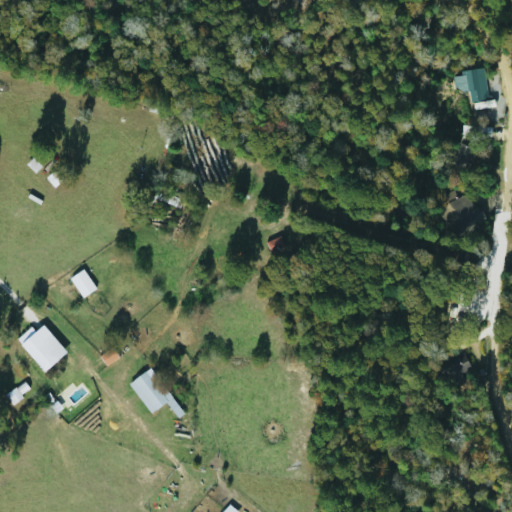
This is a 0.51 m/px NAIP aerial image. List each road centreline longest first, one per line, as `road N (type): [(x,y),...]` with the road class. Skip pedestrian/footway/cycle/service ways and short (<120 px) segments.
road 1 (residential): [(505,202),(487,295),(493,401),(511,459)]
road 2 (residential): [(453,0),(511,88),(505,202)]
